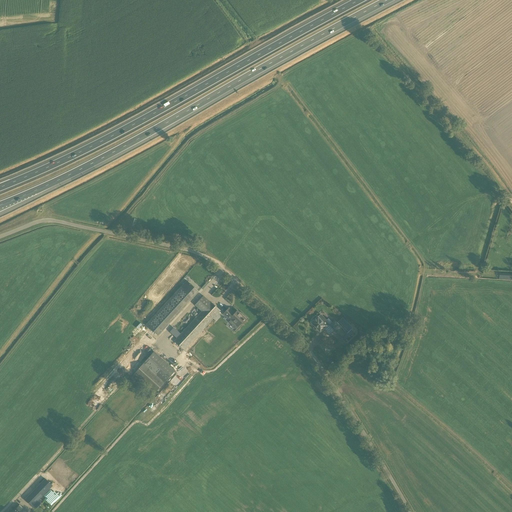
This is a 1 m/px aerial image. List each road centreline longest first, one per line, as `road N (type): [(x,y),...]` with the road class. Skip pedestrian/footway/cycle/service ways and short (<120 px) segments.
road 1 (unclassified): [(412,511),(320,364),(212,261),(57,220),(0,236)]
road 2 (motorway): [(0,204),(150,132),(388,0)]
road 3 (motorway): [(360,0),(0,187)]
road 4 (track): [(284,83),(191,138),(0,365)]
road 5 (track): [(374,38),(511,202)]
